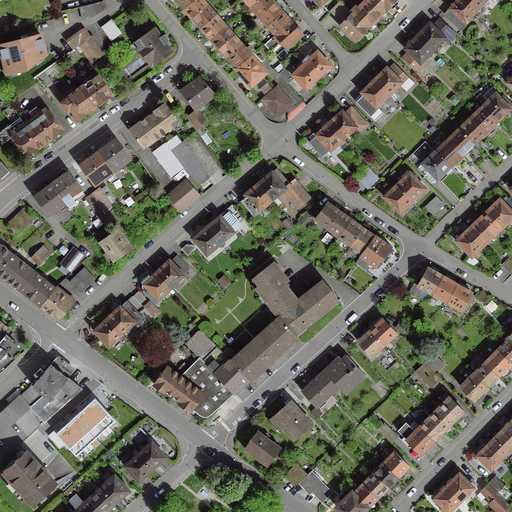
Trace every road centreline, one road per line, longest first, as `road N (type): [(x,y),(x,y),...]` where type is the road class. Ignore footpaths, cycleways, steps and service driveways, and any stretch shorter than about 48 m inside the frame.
road 1 (residential): [(208,445),(421,248)]
road 2 (residential): [(58,336),(274,143)]
road 3 (residential): [(0,201),(198,56)]
road 4 (secondary): [(58,336),(208,445)]
road 5 (residential): [(274,143),(421,248)]
road 6 (residential): [(393,511),(511,393)]
road 7 (residential): [(421,248),(511,164)]
